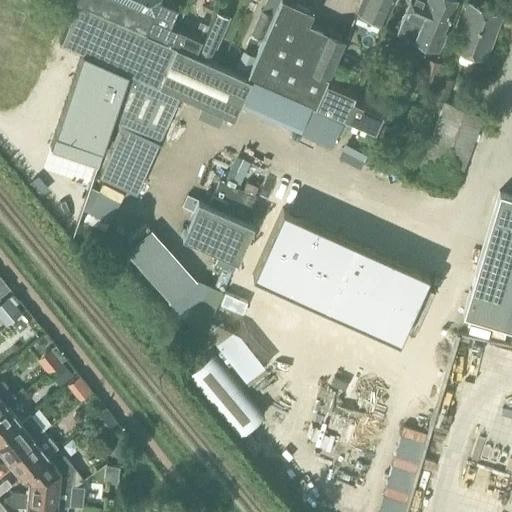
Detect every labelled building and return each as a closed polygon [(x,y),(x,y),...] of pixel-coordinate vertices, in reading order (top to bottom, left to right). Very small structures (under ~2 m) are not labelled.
[(0,0),(0,21),(1,20),(4,21),(11,6),(22,11),(26,0),(0,0)] [(145,29),(78,0),(76,0),(69,21),(62,39),(62,40),(131,71),(159,84),(176,45),(171,43),(145,31),(145,29)] [(78,0),(145,29),(157,0),(78,0)] [(145,31),(171,43),(177,29),(171,26),(172,24),(171,23),(179,5),(166,0),(157,0),(145,29),(145,31)] [(248,77),(251,78),(317,107),(317,106),(325,87),(345,40),(310,25),(315,13),(283,0),(248,77)] [(356,16),(381,27),(383,22),(386,23),(395,3),(396,3),(397,0),(362,0),(358,10),(359,11),(356,16)] [(458,1),(456,0),(410,0),(404,17),(396,34),(398,35),(399,33),(415,40),(411,50),(425,55),(429,46),(440,51),(447,34),(444,33),(458,1)] [(474,62),(476,56),(486,60),(503,17),(469,5),(453,47),(460,50),(458,59),(460,62),(470,65),(474,62)] [(213,54),(229,16),(214,9),(198,48),(213,54)] [(272,16),(261,11),(251,34),(262,38),(272,16)] [(350,39),(360,19),(350,14),(340,34),(350,39)] [(17,60),(25,63),(31,43),(23,41),(17,60)] [(176,45),(159,84),(181,93),(234,117),(251,78),(248,77),(176,45)] [(84,51),(51,146),(98,162),(129,71),(84,51)] [(131,71),(114,120),(160,141),(181,93),(159,84),(131,71)] [(344,117),(352,99),(325,87),(317,106),(339,115),(344,117)] [(16,95),(4,121),(24,129),(35,103),(16,95)] [(383,114),(352,99),(344,117),(375,132),(383,114)] [(444,99),(416,175),(455,190),(484,114),(444,99)] [(272,160),(268,172),(291,181),(295,169),(272,160)] [(220,179),(211,200),(247,216),(256,195),(220,179)] [(511,196),(500,193),(465,316),(511,329),(511,196)] [(238,260),(254,223),(199,199),(183,236),(238,260)] [(283,207),(252,275),(400,341),(431,274),(283,207)] [(206,315),(230,323),(238,302),(214,293),(206,315)] [(4,294),(0,297),(0,324),(17,312),(4,294)] [(187,374),(238,435),(263,414),(212,353),(187,374)] [(0,409),(5,405),(16,397),(3,380),(0,382),(0,409)] [(0,438),(19,422),(5,405),(0,409),(0,438)] [(0,454),(5,461),(44,429),(31,413),(19,422),(0,438),(0,454)] [(5,461),(19,477),(46,455),(57,446),(44,430),(44,429),(5,461)] [(25,478),(28,481),(29,480),(59,483),(69,484),(72,464),(57,446),(46,455),(19,477),(22,480),(25,478)] [(7,477),(0,482),(0,493),(12,484),(7,477)] [(67,504),(69,484),(59,483),(29,480),(28,481),(29,483),(28,492),(19,492),(19,498),(27,499),(58,503),(67,504)] [(8,498),(8,500),(12,505),(18,506),(19,498),(8,497),(8,498)] [(19,498),(18,506),(27,506),(26,511),(66,511),(67,504),(19,498)] [(381,500),(374,511),(393,511),(395,508),(381,500)] [(0,511),(8,511),(0,501),(0,511)]
